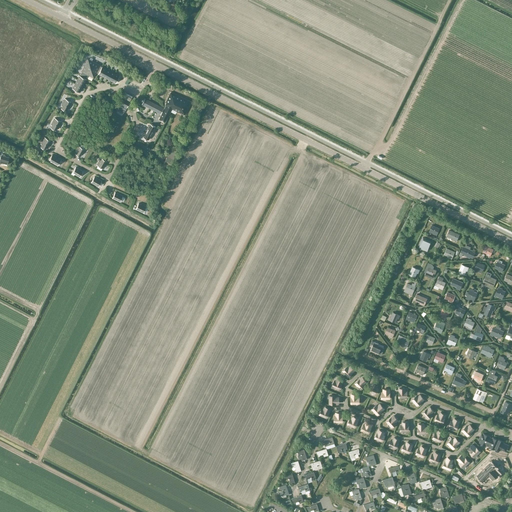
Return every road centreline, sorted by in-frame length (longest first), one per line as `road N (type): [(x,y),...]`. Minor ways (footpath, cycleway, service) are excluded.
road 1 (tertiary): [(511,242),(26,0)]
road 2 (track): [(449,0),(364,168)]
